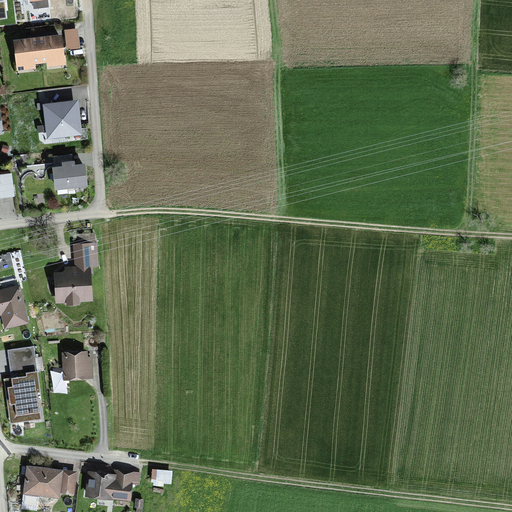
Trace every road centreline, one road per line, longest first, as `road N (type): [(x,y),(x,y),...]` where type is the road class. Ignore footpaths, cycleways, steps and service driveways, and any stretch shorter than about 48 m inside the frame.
road 1 (track): [(97,213),(511,236)]
road 2 (track): [(511,508),(139,463)]
road 3 (residential): [(0,225),(97,213),(86,0)]
road 4 (residential): [(139,463),(0,448)]
